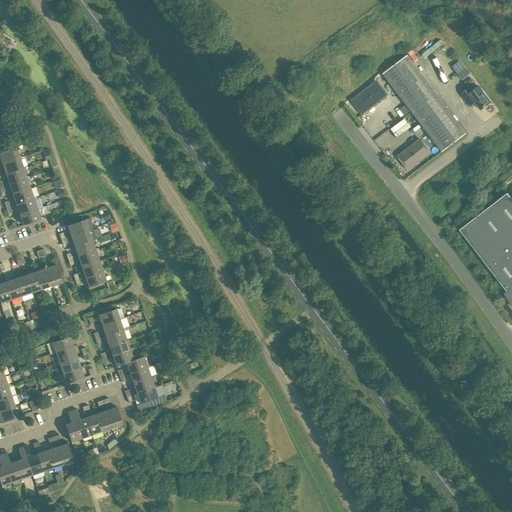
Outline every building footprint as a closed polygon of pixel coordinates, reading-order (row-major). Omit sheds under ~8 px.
[(431,67),(435,64),(421,47),(418,50),(431,67)] [(445,52),(450,59),(455,56),(449,49),(445,52)] [(412,112),(436,94),(407,55),(383,74),(412,112)] [(460,62),(453,67),(462,79),(469,74),(460,62)] [(376,83),(351,102),(360,115),(386,96),(376,83)] [(475,103),(481,110),(491,102),(481,90),(477,94),(471,86),(461,94),(470,106),(475,103)] [(466,134),(436,94),(412,112),(442,152),(466,134)] [(397,139),(383,148),(386,152),(400,143),(397,139)] [(418,139),(395,157),(407,172),(430,155),(418,139)] [(0,157),(2,164),(20,158),(16,147),(0,152),(0,157)] [(26,151),(19,154),(21,161),(29,158),(26,151)] [(20,158),(2,164),(6,174),(23,168),(20,158)] [(27,178),(23,168),(6,174),(9,184),(27,178)] [(27,178),(9,184),(13,194),(30,188),(27,178)] [(34,198),(30,188),(13,194),(16,205),(34,198)] [(59,198),(65,196),(63,190),(57,192),(59,198)] [(511,199),(507,193),(459,230),(506,291),(504,293),(511,304),(511,199)] [(34,198),(16,205),(20,215),(37,209),(34,198)] [(37,209),(20,215),(23,225),(41,219),(37,209)] [(110,219),(108,213),(101,215),(103,221),(110,219)] [(71,236),(88,230),(85,220),(67,226),(71,236)] [(92,240),(88,230),(71,236),(74,246),(92,240)] [(92,240),(74,246),(78,256),(95,250),(92,240)] [(95,250),(78,256),(81,267),(99,261),(95,250)] [(99,261),(81,267),(85,277),(102,271),(99,261)] [(62,282),(56,265),(46,268),(52,286),(62,282)] [(46,268),(36,272),(42,289),(52,286),(46,268)] [(102,271),(85,277),(89,288),(106,281),(102,271)] [(36,272),(25,275),(31,293),(42,289),(36,272)] [(31,293),(25,275),(15,279),(21,296),(31,293)] [(21,296),(15,279),(5,282),(11,300),(21,296)] [(11,300),(5,282),(0,283),(0,302),(0,303),(11,300)] [(116,309),(98,315),(102,326),(119,319),(116,309)] [(30,314),(32,320),(40,317),(38,311),(30,314)] [(123,330),(119,319),(102,326),(105,336),(123,330)] [(126,340),(123,330),(105,336),(109,346),(126,340)] [(56,353),(73,347),(70,336),(52,342),(56,353)] [(130,350),(126,340),(109,346),(112,356),(130,350)] [(73,347),(56,353),(59,363),(77,357),(73,347)] [(133,360),(130,350),(112,356),(116,367),(126,363),(133,360)] [(77,357),(59,363),(63,373),(80,367),(77,357)] [(134,360),(133,360),(126,363),(129,373),(147,367),(143,357),(134,360)] [(80,367),(63,373),(66,384),(84,378),(80,367)] [(150,377),(147,367),(129,373),(133,383),(150,377)] [(154,387),(150,377),(133,383),(136,393),(154,387)] [(8,386),(0,388),(0,400),(11,396),(8,386)] [(154,387),(136,393),(140,404),(146,402),(157,397),(154,387)] [(27,399),(34,397),(32,390),(25,392),(27,399)] [(148,408),(167,401),(164,395),(163,395),(157,397),(146,402),(148,408)] [(11,396),(0,400),(0,411),(15,407),(11,396)] [(18,417),(15,407),(0,411),(0,420),(1,423),(18,417)] [(117,407),(106,410),(112,427),(123,424),(117,407)] [(92,435),(86,417),(80,419),(77,409),(72,411),(82,438),(92,435)] [(106,410),(96,414),(102,431),(112,427),(106,410)] [(82,438),(72,411),(67,412),(71,423),(65,424),(71,442),(82,438)] [(96,414),(86,417),(92,435),(102,431),(96,414)] [(109,449),(118,442),(116,438),(107,445),(109,449)] [(67,443),(56,447),(62,464),(73,461),(67,443)] [(42,471),(36,454),(30,456),(27,446),(22,447),(32,475),(42,471)] [(21,459),(16,461),(22,478),(32,475),(22,447),(18,449),(21,459)] [(62,464),(56,447),(46,450),(52,468),(62,464)] [(52,468),(46,450),(36,454),(42,471),(52,468)] [(22,478),(16,461),(10,463),(7,453),(2,454),(12,482),(22,478)] [(12,482),(2,454),(0,455),(0,463),(1,466),(0,466),(0,482),(1,486),(12,482)]
